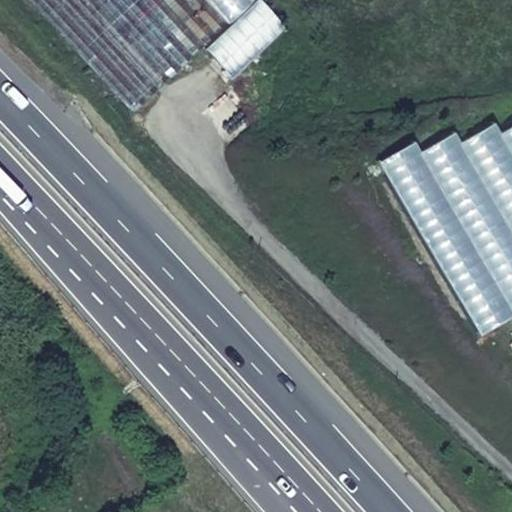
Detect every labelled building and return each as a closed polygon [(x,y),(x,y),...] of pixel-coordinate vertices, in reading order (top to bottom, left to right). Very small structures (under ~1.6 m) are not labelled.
[(27,0),(134,114),(203,50),(229,27),(204,0),(27,0)] [(232,83),(287,30),(260,0),(258,0),(255,3),(229,27),(203,50),(232,83)] [(255,3),(251,0),(204,0),(229,27),(255,3)] [(511,231),(511,154),(500,134),(495,125),(461,145),(511,231)] [(511,126),(500,134),(511,154),(511,126)] [(511,231),(461,145),(454,133),(417,154),(511,315),(511,231)] [(480,339),(511,320),(511,315),(417,154),(411,144),(377,163),(480,339)]
